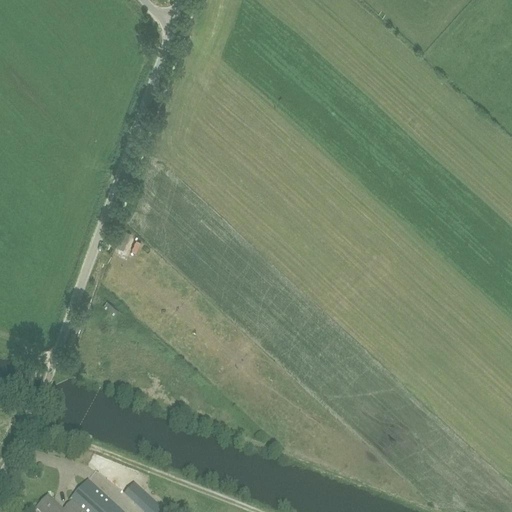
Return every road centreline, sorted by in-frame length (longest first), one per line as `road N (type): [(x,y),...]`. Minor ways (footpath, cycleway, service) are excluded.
road 1 (unclassified): [(0,475),(50,370),(170,32)]
road 2 (track): [(27,426),(253,511)]
